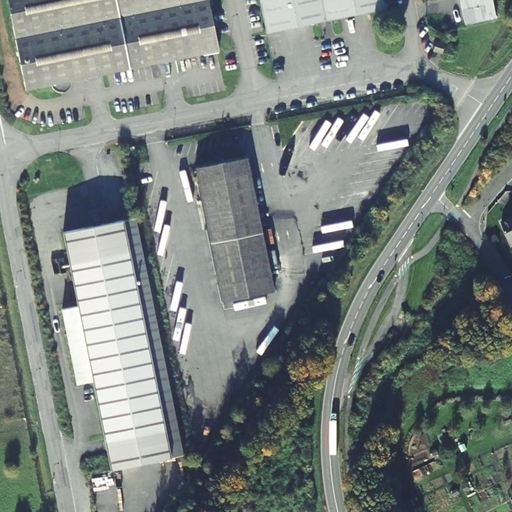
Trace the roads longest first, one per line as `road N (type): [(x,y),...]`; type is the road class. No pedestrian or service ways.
road 1 (secondary): [(337,511),(329,444),(340,360),(367,292),(432,193)]
road 2 (secondary): [(432,193),(511,75)]
